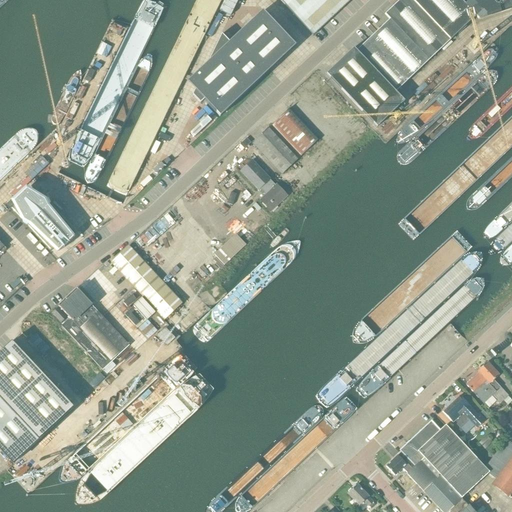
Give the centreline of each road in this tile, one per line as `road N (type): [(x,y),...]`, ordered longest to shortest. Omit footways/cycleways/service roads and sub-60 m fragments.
road 1 (unclassified): [(376,0),(153,212),(0,331)]
road 2 (unclassified): [(357,464),(511,317)]
